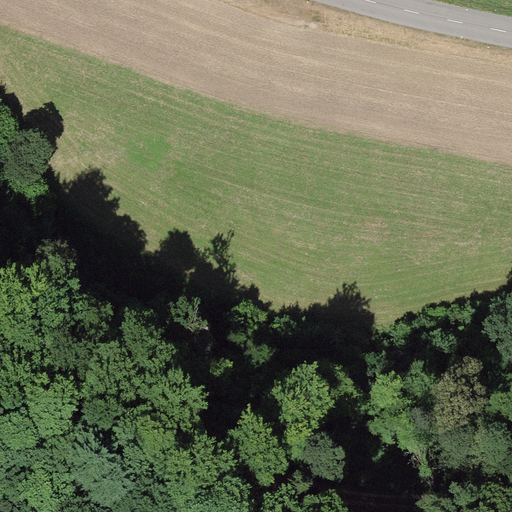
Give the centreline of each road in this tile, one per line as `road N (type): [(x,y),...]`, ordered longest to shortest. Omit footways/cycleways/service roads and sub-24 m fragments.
road 1 (track): [(0,377),(237,474),(314,492),(511,508)]
road 2 (tertiary): [(511,35),(352,0)]
